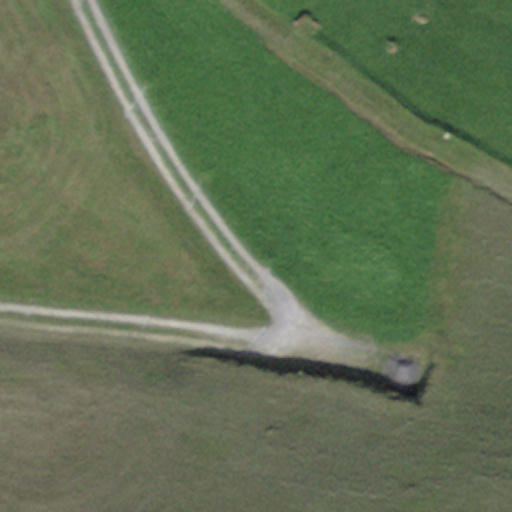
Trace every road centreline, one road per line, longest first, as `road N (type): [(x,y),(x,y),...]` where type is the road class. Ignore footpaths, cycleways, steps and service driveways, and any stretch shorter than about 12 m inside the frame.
road 1 (track): [(80,0),(142,120),(214,233),(313,341),(0,315)]
road 2 (track): [(249,0),(412,134),(511,185)]
